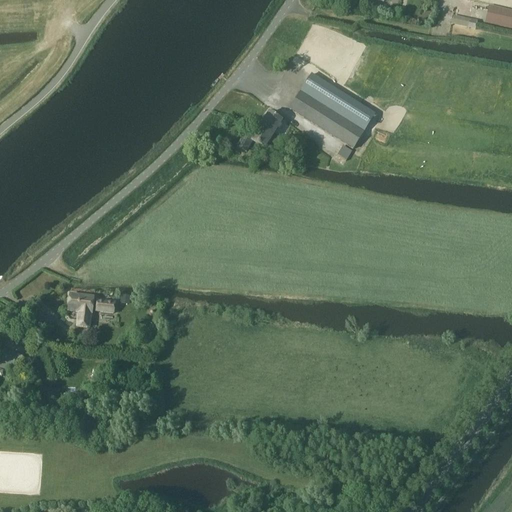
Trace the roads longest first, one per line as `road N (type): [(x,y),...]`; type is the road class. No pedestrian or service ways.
road 1 (unclassified): [(0,292),(180,144),(293,0)]
road 2 (unclassified): [(0,131),(41,96),(113,0)]
road 3 (tertiary): [(412,511),(511,377)]
